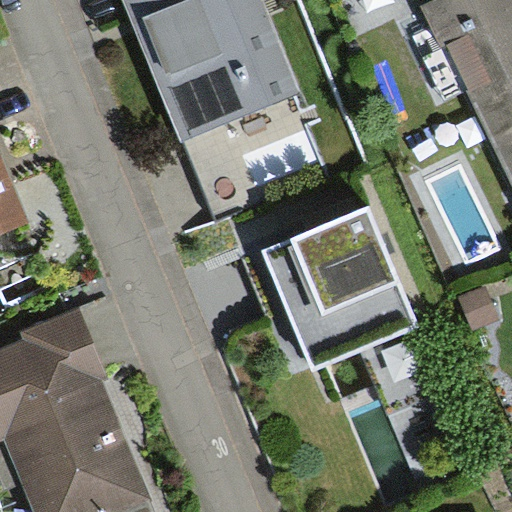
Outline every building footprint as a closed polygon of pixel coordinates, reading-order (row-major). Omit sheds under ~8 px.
[(253,0),(124,0),(177,132),(289,88),(253,0)] [(511,12),(506,0),(440,0),(388,26),(413,75),(445,59),(511,195),(511,12)] [(0,237),(30,226),(0,149),(0,237)] [(366,211),(262,250),(308,370),(357,351),(408,484),(462,463),(366,211)] [(34,511),(154,511),(105,389),(112,382),(85,316),(16,343),(20,352),(0,359),(0,451),(8,448),(34,511)]
